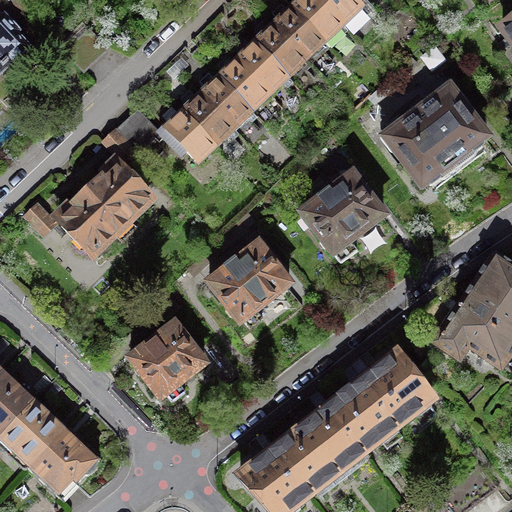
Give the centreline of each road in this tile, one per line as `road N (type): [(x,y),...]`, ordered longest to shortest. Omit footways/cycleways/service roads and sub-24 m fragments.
road 1 (residential): [(177,464),(511,218)]
road 2 (residential): [(0,206),(216,0)]
road 3 (residential): [(0,288),(177,464)]
